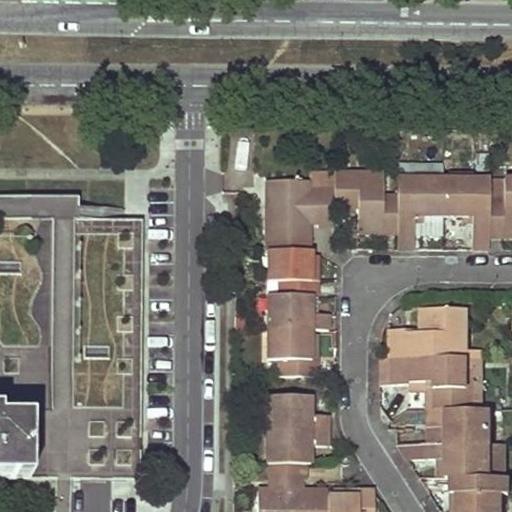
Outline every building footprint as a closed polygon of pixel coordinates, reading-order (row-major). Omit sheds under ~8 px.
[(323,187),(323,194),(341,194),(341,177),(323,177),(323,187)] [(341,194),(341,216),(364,216),(364,239),(404,239),(404,200),(389,200),(389,178),(341,177),(341,194)] [(451,183),(405,182),(404,200),(404,239),(404,254),(421,254),(421,241),(421,222),(450,222),(451,183)] [(507,202),(494,202),(493,243),(511,243),(511,182),(507,182),(507,202)] [(494,183),(451,183),(450,222),(480,223),(480,254),(493,254),(493,243),(494,202),(494,183)] [(268,187),(267,256),(271,256),(314,256),(314,231),(315,187),(268,187)] [(315,187),(314,231),(323,232),(323,194),(323,187),(315,187)] [(323,194),(323,232),(341,232),(341,216),(341,194),(323,194)] [(0,420),(26,421),(25,481),(65,481),(136,481),(136,447),(137,222),(67,221),(38,220),(38,230),(25,230),(24,225),(0,225),(0,420)] [(450,222),(421,222),(421,241),(450,241),(450,222)] [(271,256),(270,288),(281,289),(280,302),(316,303),(323,303),(323,287),(317,287),(318,263),(318,256),(314,256),(271,256)] [(268,302),(268,336),(314,336),(331,337),(331,321),(322,320),(315,320),(316,303),(280,302),(268,302)] [(398,329),(398,357),(400,357),(471,358),(471,310),(436,309),(436,333),(427,333),(414,333),(414,329),(398,329)] [(436,309),(427,309),(427,333),(436,333),(436,309)] [(268,336),(267,366),(278,366),(278,380),(319,380),(319,366),(314,366),(314,341),(314,336),(268,336)] [(471,358),(400,357),(400,386),(417,386),(417,383),(449,384),(449,407),(452,407),(478,407),(478,386),(471,386),(471,365),(471,358)] [(417,386),(417,393),(436,394),(436,407),(449,407),(449,384),(417,383),(417,386)] [(269,400),(268,435),(325,436),(329,436),(329,420),(312,420),(312,401),(269,400)] [(436,425),(436,441),(495,441),(495,407),(478,407),(452,407),(452,425),(436,425)] [(449,407),(436,407),(436,425),(452,425),(452,407),(449,407)] [(0,480),(25,481),(26,421),(0,420),(0,480)] [(268,435),(267,470),(303,471),(308,471),(308,451),(325,452),(325,436),(268,435)] [(436,445),(402,445),(411,458),(451,458),(451,477),(458,477),(494,478),(495,441),(436,441),(436,445)] [(510,441),(495,441),(494,478),(510,478),(510,441)] [(267,470),(266,511),(328,511),(329,500),(329,496),(299,495),(299,485),(302,485),(303,471),(267,470)] [(494,478),(458,477),(458,493),(463,493),(462,511),(506,511),(507,493),(511,492),(511,477),(510,478),(494,478)] [(328,511),(377,511),(377,500),(375,497),(359,496),(358,501),(336,500),(329,500),(328,511)]
